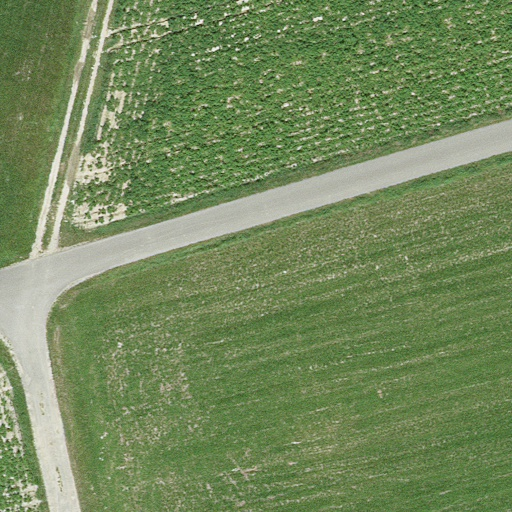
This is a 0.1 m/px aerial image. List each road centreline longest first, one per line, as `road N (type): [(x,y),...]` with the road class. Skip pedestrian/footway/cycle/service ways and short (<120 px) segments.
road 1 (unclassified): [(511,139),(0,288)]
road 2 (track): [(65,511),(30,360),(29,279),(89,0)]
